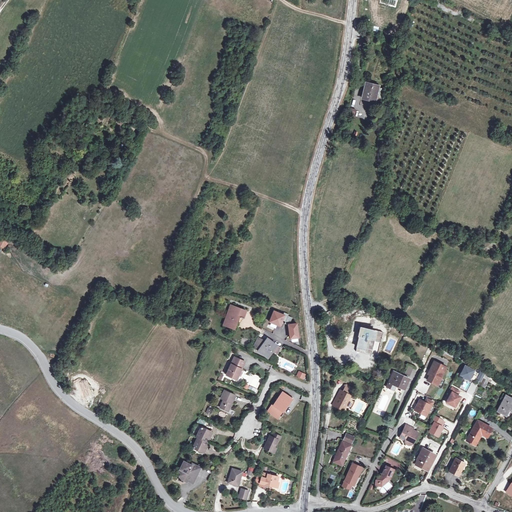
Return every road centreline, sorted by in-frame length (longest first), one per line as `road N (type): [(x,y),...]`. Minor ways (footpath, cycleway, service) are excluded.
road 1 (secondary): [(352,0),(303,222),(317,391)]
road 2 (residential): [(0,329),(29,343),(72,403),(138,449),(183,511)]
road 3 (residential): [(305,502),(375,511),(425,488),(481,506)]
road 4 (track): [(193,203),(208,156),(125,124)]
